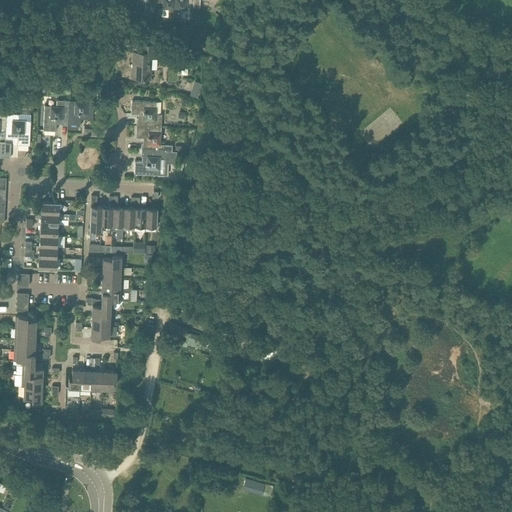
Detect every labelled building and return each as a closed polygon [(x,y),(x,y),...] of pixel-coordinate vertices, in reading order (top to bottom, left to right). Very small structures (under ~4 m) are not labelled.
[(168,20),(174,20),(175,0),(156,0),(157,1),(163,1),(162,7),(168,8),(168,20)] [(187,2),(193,3),(192,0),(175,0),(174,20),(181,20),(181,8),(187,8),(187,2)] [(142,51),(134,51),(132,77),(150,78),(151,52),(154,52),(155,45),(143,44),(142,51)] [(70,82),(58,82),(57,90),(70,90),(70,82)] [(201,86),(194,84),(191,95),(198,97),(201,86)] [(69,100),(68,125),(80,125),(81,118),(86,119),(86,120),(93,120),(94,95),(81,95),(81,100),(69,100)] [(68,125),(69,100),(56,99),(56,105),(45,104),(43,129),(56,130),(56,123),(62,123),(62,124),(68,125)] [(137,125),(161,126),(162,114),(156,113),(156,101),(132,100),(131,113),(138,113),(138,118),(137,118),(137,125)] [(7,112),(5,137),(12,138),(12,137),(17,137),(17,144),(30,145),(31,119),(19,119),(19,113),(7,112)] [(142,143),(141,149),(172,151),(173,144),(161,144),(161,126),(137,125),(136,137),(143,138),(143,143),(142,143)] [(175,151),(172,151),(141,149),(141,161),(135,161),(134,173),(167,175),(168,163),(174,163),(177,151),(175,151)] [(41,201),(41,212),(59,213),(59,202),(41,201)] [(101,229),(102,205),(91,205),(90,229),(101,229)] [(112,230),(113,224),(112,224),(113,206),(102,205),(101,229),(112,230)] [(123,230),(123,224),(124,206),(113,206),(112,224),(113,224),(112,230),(123,230)] [(124,206),(123,224),(134,225),(135,207),(124,206)] [(134,225),(145,225),(146,207),(135,207),(134,225)] [(146,207),(145,225),(157,226),(157,208),(146,207)] [(59,213),(41,212),(40,223),(58,224),(59,219),(69,219),(69,214),(59,213)] [(40,234),(58,235),(58,224),(40,223),(40,234)] [(40,234),(39,245),(57,246),(58,235),(40,234)] [(57,257),(57,246),(39,245),(39,256),(57,257)] [(103,258),(103,266),(123,267),(124,255),(112,255),(112,258),(103,258)] [(57,257),(39,256),(38,268),(56,269),(57,257)] [(123,267),(103,266),(102,280),(111,280),(111,277),(123,278),(123,274),(132,274),(132,267),(123,267)] [(102,280),(102,291),(111,291),(111,288),(123,289),(123,278),(111,277),(111,280),(102,280)] [(92,304),(101,305),(102,302),(111,302),(111,300),(122,300),(130,300),(130,289),(123,289),(111,288),(111,291),(102,291),(101,298),(92,297),(86,297),(86,301),(88,301),(88,304),(92,304)] [(92,304),(92,316),(113,316),(113,305),(101,305),(92,304)] [(15,330),(36,331),(36,319),(28,319),(28,316),(16,315),(15,330)] [(92,316),(91,327),(101,327),(101,324),(110,324),(113,324),(113,316),(92,316)] [(101,327),(91,327),(91,338),(101,338),(101,335),(110,336),(110,324),(101,324),(101,327)] [(239,328),(231,329),(232,338),(241,337),(239,328)] [(35,343),(36,331),(15,330),(15,342),(35,343)] [(206,342),(185,335),(182,344),(203,351),(206,342)] [(255,336),(249,352),(269,360),(271,356),(278,358),(282,346),(255,336)] [(35,355),(35,343),(15,342),(14,354),(35,355)] [(34,366),(35,355),(14,354),(14,360),(25,361),(25,363),(23,363),(23,366),(34,366)] [(43,367),(34,366),(23,366),(22,377),(43,378),(43,367)] [(83,390),(83,369),(72,369),(72,378),(69,377),(68,389),(83,390)] [(95,370),(83,369),(83,390),(94,391),(95,370)] [(106,370),(95,370),(94,391),(102,391),(102,389),(105,389),(106,370)] [(117,371),(106,370),(105,389),(113,390),(114,381),(117,380),(117,371)] [(24,386),(24,389),(42,389),(43,378),(22,377),(22,385),(24,386)] [(253,385),(251,394),(258,396),(261,387),(253,385)] [(42,401),(42,389),(24,389),(23,397),(32,397),(32,400),(42,401)] [(101,407),(100,420),(115,420),(116,409),(101,407)] [(90,413),(79,414),(79,423),(90,423),(90,413)] [(232,432),(235,425),(225,421),(222,428),(232,432)] [(253,431),(247,428),(244,436),(250,438),(253,431)] [(243,488),(264,493),(267,482),(245,477),(243,488)]
